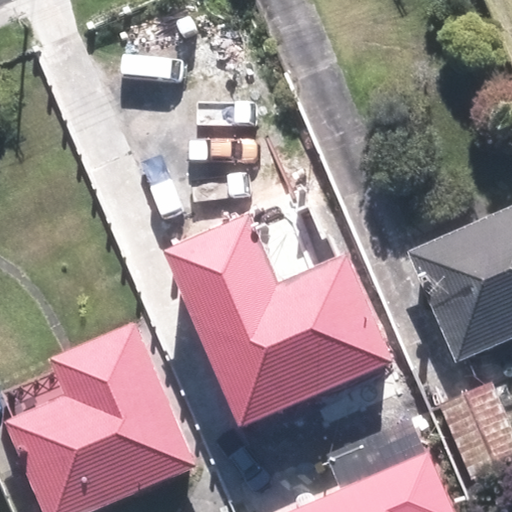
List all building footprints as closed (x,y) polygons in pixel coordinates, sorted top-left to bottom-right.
[(511,340),(511,209),(397,261),(447,370),(511,340)] [(253,250),(169,288),(248,463),(398,396),(352,292),(286,322),(253,250)] [(98,511),(189,472),(125,330),(40,367),(56,404),(0,429),(0,436),(33,511),(98,511)] [(511,465),(511,450),(483,386),(447,403),(429,410),(464,487),(511,465)] [(286,511),(334,511),(326,494),(286,511)]
